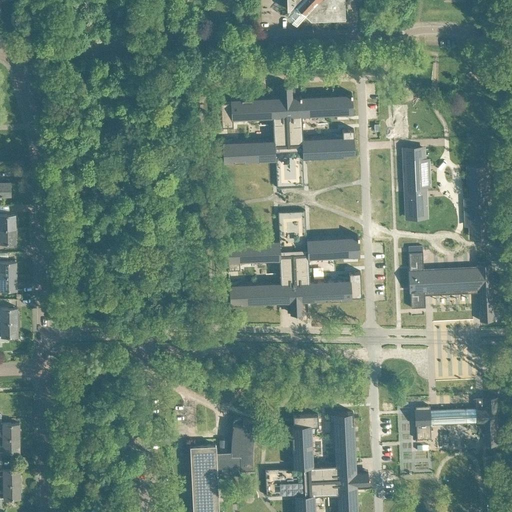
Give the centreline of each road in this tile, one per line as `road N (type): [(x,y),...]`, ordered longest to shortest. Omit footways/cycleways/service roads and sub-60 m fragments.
road 1 (unclassified): [(511,33),(431,29),(163,43)]
road 2 (residential): [(40,332),(38,144),(16,63)]
road 3 (residential): [(371,336),(360,82)]
road 4 (residential): [(141,511),(151,479),(143,450),(143,331)]
road 5 (unknown): [(420,336),(428,511)]
road 6 (residential): [(378,511),(371,336)]
road 7 (residential): [(371,336),(211,332)]
road 8 (unclassified): [(163,43),(48,50),(16,63)]
road 9 (residential): [(44,511),(40,368)]
road 10 (residential): [(511,336),(371,336)]
